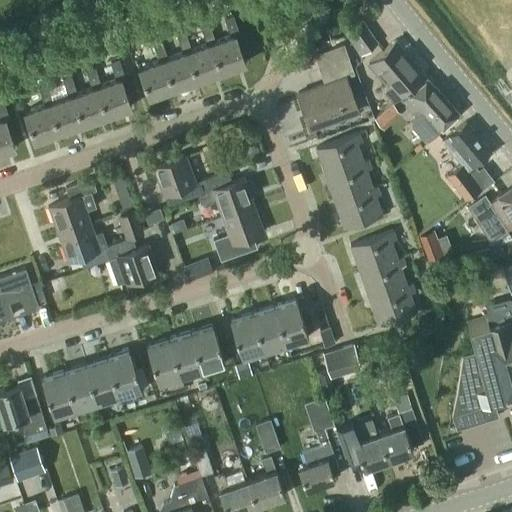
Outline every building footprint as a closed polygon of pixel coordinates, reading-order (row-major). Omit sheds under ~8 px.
[(229,34),(214,39),(224,68),(244,61),(234,33),(238,32),(232,14),(223,17),(229,34)] [(378,40),(362,17),(344,30),(360,53),(378,40)] [(200,77),(224,68),(214,39),(208,22),(199,25),(205,42),(190,47),(200,77)] [(181,50),(166,56),(177,85),(200,77),(190,47),(184,30),(175,33),(181,50)] [(147,95),(177,85),(166,56),(160,39),(152,42),(158,59),(137,66),(147,95)] [(394,39),(369,61),(384,79),(386,82),(384,90),(393,100),(423,73),(394,39)] [(343,43),(313,54),(323,82),(296,92),(309,128),(357,110),(345,75),(353,73),(343,43)] [(115,78),(100,83),(110,112),(130,105),(120,77),(124,76),(117,58),(109,61),(115,78)] [(86,121),(110,112),(100,83),(94,66),(85,69),(91,86),(76,91),(86,121)] [(67,94),(52,100),(62,129),(86,121),(76,91),(70,74),(61,77),(67,94)] [(402,100),(414,114),(412,116),(411,125),(424,140),(457,110),(427,77),(402,100)] [(33,139),(62,129),(52,100),(46,83),(37,86),(43,103),(23,110),(33,139)] [(0,150),(14,146),(4,118),(8,116),(2,98),(0,98),(0,150)] [(390,109),(395,104),(392,101),(375,117),(384,127),(396,116),(393,112),(390,109)] [(465,198),(482,186),(493,178),(482,165),(478,168),(473,162),(490,149),(465,119),(442,138),(462,161),(445,172),(465,198)] [(315,146),(324,172),(362,159),(356,141),(361,140),(357,131),(315,146)] [(254,137),(242,141),(247,157),(260,152),(254,137)] [(162,193),(163,193),(167,204),(205,190),(201,179),(195,181),(185,154),(152,165),(162,193)] [(367,157),(362,159),(324,172),(334,198),(371,185),(365,168),(370,166),(367,157)] [(205,190),(206,190),(206,191),(198,194),(201,202),(215,197),(221,214),(253,202),(244,175),(231,180),(227,169),(201,179),(205,190)] [(122,207),(134,203),(125,174),(113,178),(122,207)] [(95,188),(91,176),(65,186),(69,197),(47,205),(57,232),(89,221),(85,209),(96,205),(91,190),(95,188)] [(376,183),(371,185),(334,198),(343,226),(381,213),(374,194),(379,192),(376,183)] [(485,193),(469,204),(476,215),(493,241),(510,230),(508,227),(511,224),(511,184),(490,200),(485,193)] [(220,258),(246,249),(257,245),(252,234),(263,230),(253,202),(221,214),(228,233),(212,238),(220,258)] [(160,206),(144,212),(148,223),(164,217),(160,206)] [(136,207),(117,214),(125,238),(131,236),(144,231),(136,207)] [(105,245),(106,244),(101,229),(93,232),(89,221),(57,232),(66,259),(79,255),(83,266),(108,257),(109,257),(105,245)] [(420,231),(429,254),(443,248),(434,225),(420,231)] [(349,243),(359,269),(396,256),(390,238),(395,237),(392,228),(349,243)] [(117,282),(124,279),(125,282),(158,270),(148,242),(135,247),(131,236),(106,244),(105,245),(109,257),(108,257),(117,282)] [(401,254),(396,256),(359,269),(368,296),(406,282),(400,265),(404,263),(401,254)] [(511,259),(502,263),(511,290),(511,289),(511,259)] [(38,305),(36,300),(44,297),(38,280),(30,282),(24,267),(0,274),(0,317),(13,314),(8,299),(20,295),(25,309),(38,305)] [(411,281),(406,282),(368,296),(378,323),(415,310),(409,291),(414,290),(411,281)] [(295,296),(273,303),(285,342),(307,335),(295,296)] [(511,396),(511,302),(510,296),(486,302),(488,309),(484,310),(485,315),(467,320),(475,349),(462,352),(457,387),(452,413),(456,427),(499,414),(495,401),(502,399),(511,396)] [(263,349),(285,342),(273,303),(251,309),(263,349)] [(263,349),(251,309),(229,316),(241,356),(263,349)] [(212,322),(189,329),(202,368),(224,361),(212,322)] [(180,375),(202,368),(189,329),(168,335),(180,375)] [(158,381),(180,375),(168,335),(145,342),(158,381)] [(354,341),(323,351),(331,376),(361,367),(354,341)] [(128,348),(106,355),(118,394),(141,387),(128,348)] [(96,400),(118,394),(106,355),(84,361),(96,400)] [(234,363),(239,376),(250,373),(246,359),(234,363)] [(75,407),(96,400),(84,361),(63,368),(75,407)] [(363,388),(408,374),(404,361),(359,375),(363,388)] [(142,364),(134,367),(141,387),(148,384),(142,364)] [(53,414),(75,407),(63,368),(40,375),(53,414)] [(35,394),(23,397),(18,382),(0,388),(0,414),(2,421),(20,415),(26,433),(46,426),(35,394)] [(214,387),(200,391),(206,410),(220,406),(214,387)] [(398,410),(397,410),(386,414),(390,427),(377,431),(387,458),(412,449),(410,444),(422,440),(406,392),(393,396),(398,410)] [(315,429),(320,443),(302,450),(306,462),(297,465),(305,486),(334,476),(331,468),(338,466),(324,426),(334,422),(324,394),(304,401),(314,429),(315,429)] [(271,417),(255,422),(265,451),(281,445),(271,417)] [(387,458),(377,431),(358,438),(351,421),(335,427),(343,450),(355,446),(362,466),(387,458)] [(26,434),(29,442),(49,435),(46,427),(26,434)] [(122,438),(135,476),(151,471),(138,432),(122,438)] [(36,444),(9,454),(17,476),(43,467),(36,444)] [(205,446),(193,450),(201,474),(213,469),(205,446)] [(266,472),(247,478),(256,503),(284,493),(275,468),(275,469),(269,454),(261,457),(266,472)] [(4,455),(0,456),(0,482),(12,478),(4,455)] [(123,464),(110,469),(115,484),(128,480),(123,464)] [(226,511),(230,511),(256,503),(247,478),(228,485),(222,470),(214,474),(219,488),(218,488),(226,511)] [(160,507),(162,511),(161,511),(202,511),(212,509),(200,474),(178,481),(186,503),(178,506),(176,501),(170,498),(162,501),(160,507)] [(84,511),(78,490),(57,497),(62,511),(84,511)] [(27,511),(38,511),(40,511),(34,497),(23,501),(27,511)] [(27,511),(23,501),(0,509),(0,511),(27,511)]
